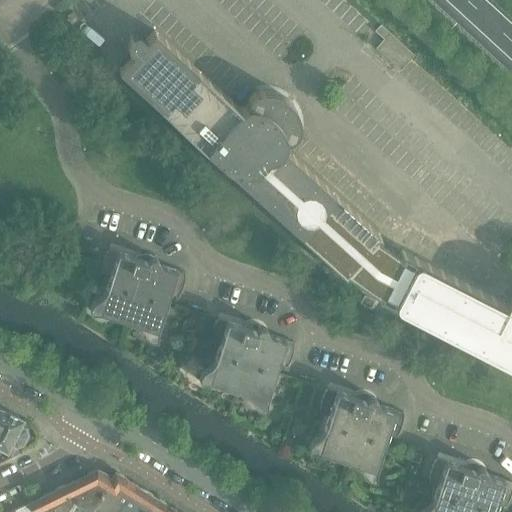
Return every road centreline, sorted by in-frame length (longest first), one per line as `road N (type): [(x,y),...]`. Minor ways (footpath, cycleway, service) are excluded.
road 1 (residential): [(511,431),(433,404),(396,354),(326,334),(294,290),(215,270),(183,226),(82,181),(58,107),(12,33),(14,9),(28,0)]
road 2 (tertiary): [(260,511),(100,411)]
road 3 (residential): [(0,486),(72,450),(100,411)]
